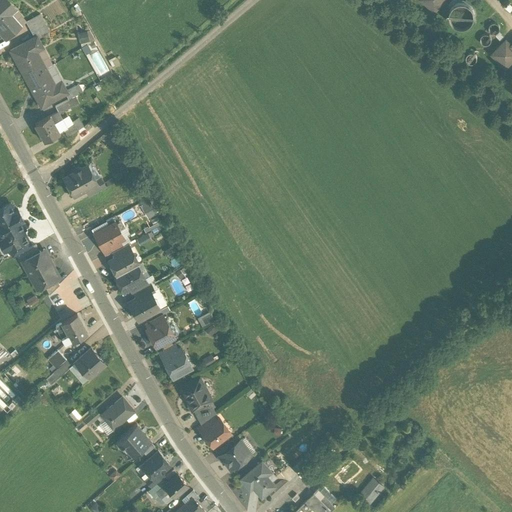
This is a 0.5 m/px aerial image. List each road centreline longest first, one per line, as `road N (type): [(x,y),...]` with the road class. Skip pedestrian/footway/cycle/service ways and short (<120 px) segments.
road 1 (residential): [(228,503),(183,444),(0,109)]
road 2 (track): [(332,461),(511,293)]
road 3 (track): [(370,0),(511,119)]
